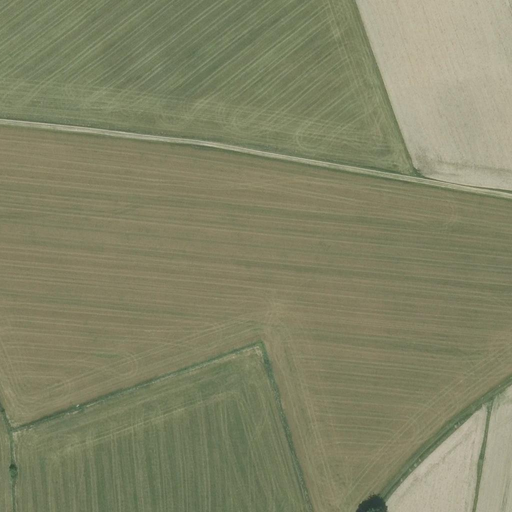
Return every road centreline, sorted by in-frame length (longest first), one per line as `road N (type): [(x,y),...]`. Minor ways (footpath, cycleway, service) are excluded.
road 1 (track): [(0,122),(408,179)]
road 2 (track): [(511,380),(429,442),(371,511)]
